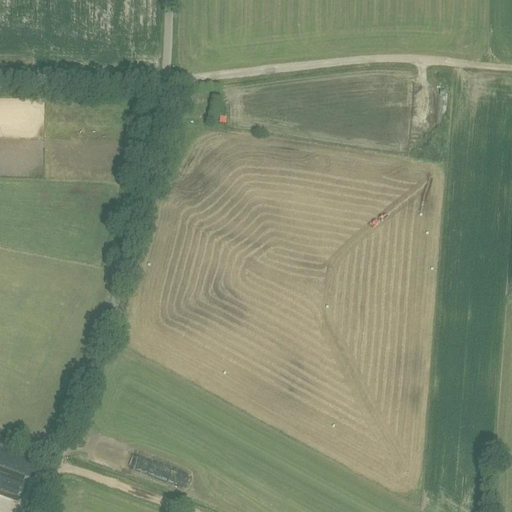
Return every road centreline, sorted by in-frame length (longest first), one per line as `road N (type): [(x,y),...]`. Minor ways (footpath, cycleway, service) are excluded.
road 1 (unclassified): [(39,511),(139,227),(164,102),(170,0)]
road 2 (track): [(0,78),(167,80),(379,57),(511,66)]
road 3 (track): [(194,511),(57,463)]
